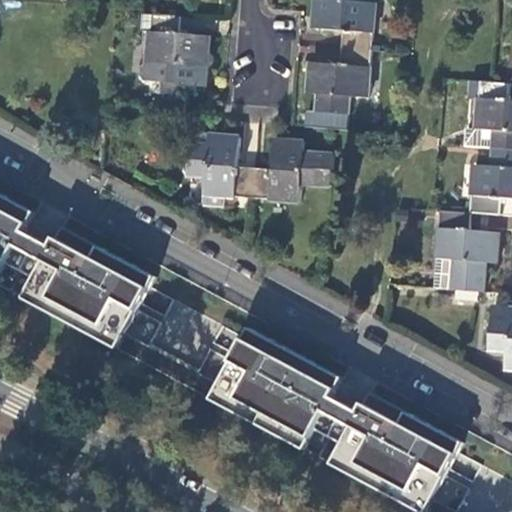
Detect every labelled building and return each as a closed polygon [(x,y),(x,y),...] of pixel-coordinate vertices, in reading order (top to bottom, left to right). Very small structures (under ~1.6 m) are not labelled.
[(343,47),(373,50),(378,2),(359,1),(358,0),(317,0),(315,28),(344,31),(343,47)] [(153,16),(149,65),(166,66),(163,96),(195,99),(196,89),(206,90),(208,69),(212,66),(213,59),(209,55),(210,38),(181,36),(182,19),(153,16)] [(369,99),(373,50),(343,47),(341,66),(312,64),(310,95),(320,96),(319,110),(308,110),(307,125),(349,128),(351,98),(369,99)] [(481,101),(482,84),(472,83),(471,100),(481,101)] [(511,86),(482,84),(481,101),(478,131),(469,130),(467,148),(495,150),(511,151),(511,102),(511,86)] [(254,201),(257,172),(237,170),(240,139),(192,136),(189,177),(205,178),(203,197),(224,199),(254,201)] [(271,173),(257,172),(254,201),(297,205),(298,187),(332,189),(335,159),(302,157),(303,145),(273,143),(271,173)] [(511,151),(495,150),(494,169),(475,167),(471,215),(501,217),(503,200),(511,201),(511,151)] [(0,283),(0,284),(21,246),(47,260),(27,298),(121,348),(159,277),(65,226),(55,246),(29,231),(39,212),(0,191),(0,283)] [(224,199),(203,197),(203,208),(223,210),(224,199)] [(471,215),(441,213),(437,260),(455,262),(453,292),(484,295),(487,265),(496,265),(499,235),(470,233),(471,215)] [(455,262),(437,260),(434,290),(453,292),(455,262)] [(508,369),(511,369),(511,316),(511,321),(494,319),(491,349),(509,351),(508,369)] [(253,327),(215,399),(308,449),(329,412),(355,426),(335,464),(424,511),(429,511),(467,442),(373,392),(363,411),(337,397),(347,378),(253,327)]
